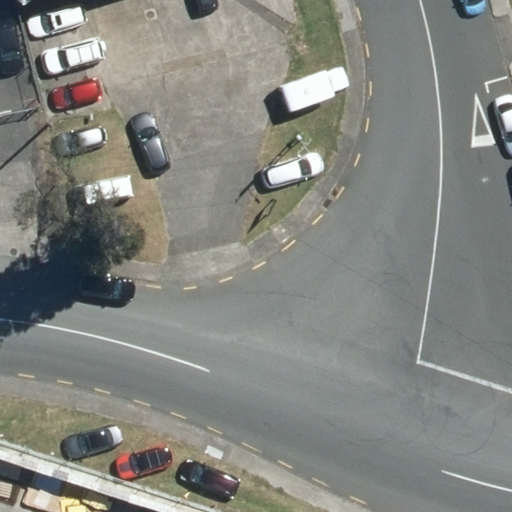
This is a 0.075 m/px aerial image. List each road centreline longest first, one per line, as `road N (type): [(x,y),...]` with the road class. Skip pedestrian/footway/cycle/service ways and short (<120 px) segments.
road 1 (residential): [(417,0),(440,99),(441,180),(435,263),(398,455)]
road 2 (tertiary): [(398,455),(212,366),(0,317)]
